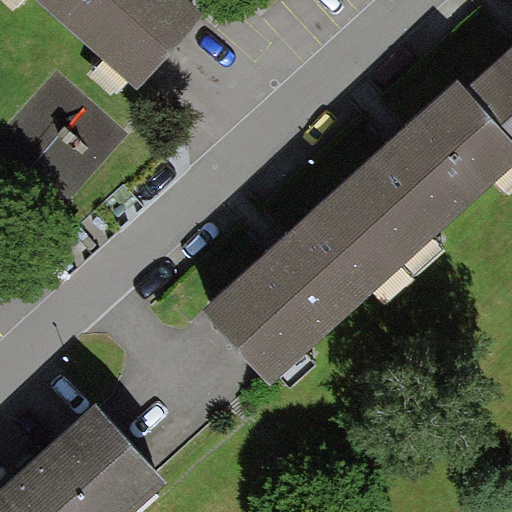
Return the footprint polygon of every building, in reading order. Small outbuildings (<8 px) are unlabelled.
[(59,0),(137,67),(195,0),(59,0)] [(511,32),(469,72),(511,118),(511,32)] [(461,63),(335,180),(401,252),(511,150),(511,118),(469,72),(461,63)] [(272,369),(401,252),(335,180),(206,298),(272,369)] [(100,382),(0,472),(0,511),(103,511),(166,455),(100,382)]
